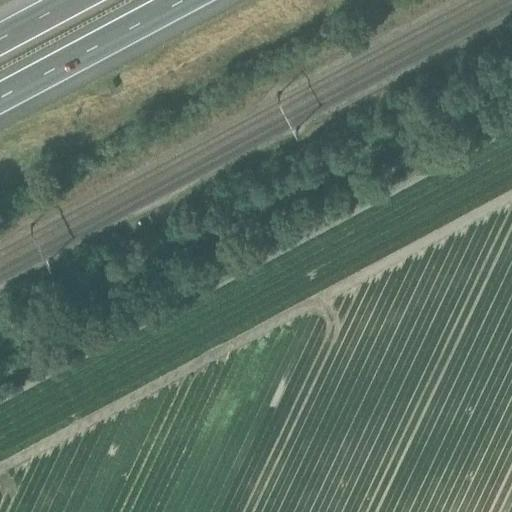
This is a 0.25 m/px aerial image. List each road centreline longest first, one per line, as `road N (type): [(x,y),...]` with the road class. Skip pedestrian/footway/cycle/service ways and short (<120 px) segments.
road 1 (track): [(0,376),(511,106)]
road 2 (motorway): [(0,98),(184,0)]
